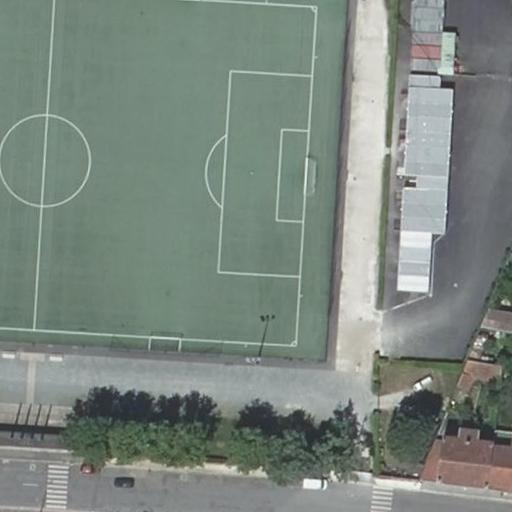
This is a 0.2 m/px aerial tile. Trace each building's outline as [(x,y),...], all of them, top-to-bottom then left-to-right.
[(439,86),(443,0),(413,0),(406,114),(395,114),(390,196),(402,197),(397,289),(429,291),(432,234),(445,235),(454,87),(439,86)] [(511,311),(487,307),(483,327),(511,333),(511,311)] [(470,361),(458,387),(468,390),(474,376),(502,381),(502,380),(503,367),(470,361)] [(432,453),(421,481),(438,483),(489,489),(493,447),(494,444),(481,443),(477,442),(478,433),(462,430),(460,440),(457,440),(444,438),(441,456),(432,453)] [(511,433),(495,431),(494,444),(493,447),(489,489),(511,491),(511,433)]
